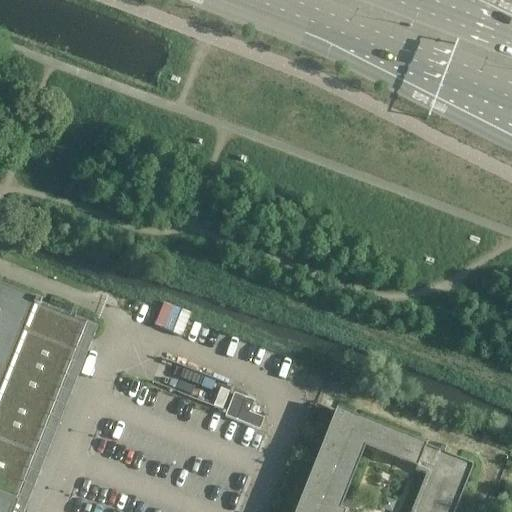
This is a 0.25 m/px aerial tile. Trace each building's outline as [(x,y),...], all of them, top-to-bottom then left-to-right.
[(0,511),(13,511),(88,326),(0,290),(0,511)] [(156,325),(184,335),(192,313),(165,302),(156,325)] [(197,323),(191,337),(256,363),(261,349),(235,339),(240,328),(232,325),(228,335),(197,323)] [(175,395),(230,406),(235,379),(181,368),(175,395)] [(263,427),(265,416),(253,413),(257,398),(234,393),(228,419),(263,427)] [(454,511),(471,468),(472,468),(472,467),(471,466),(470,465),(425,447),(335,411),(294,511),(454,511)]
